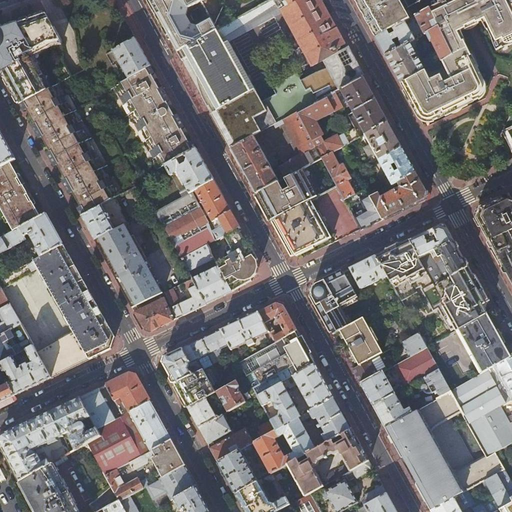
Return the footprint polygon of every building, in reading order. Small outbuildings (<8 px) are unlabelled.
[(189,10),(201,3),(199,0),(148,0),(150,2),(151,2),(154,7),(157,14),(156,14),(178,53),(216,31),(211,22),(199,29),(196,28),(193,29),(192,27),(187,17),(189,10)] [(273,0),(266,4),(268,9),(276,4),(273,0)] [(345,45),(319,0),(290,0),(285,3),(282,0),(273,0),(276,4),(277,6),(281,6),(283,9),(281,10),(313,67),(331,57),(332,57),(337,54),(337,53),(338,53),(338,51),(340,49),(340,47),(345,45)] [(354,0),(375,39),(410,20),(399,0),(354,0)] [(439,5),(429,9),(438,28),(452,56),(441,62),(425,71),(400,84),(417,114),(419,113),(421,116),(424,119),(426,120),(427,120),(430,120),(451,110),(452,109),(458,106),(459,106),(478,97),(480,96),(482,93),(483,90),(483,88),(482,85),(481,83),(483,82),(476,68),(474,69),(469,58),(471,57),(464,42),(462,43),(457,33),(465,29),(465,28),(476,23),(476,24),(485,19),(490,29),(487,30),(493,41),(495,40),(498,47),(511,40),(511,3),(510,0),(456,0),(453,1),(452,0),(445,0),(438,3),(439,5)] [(266,4),(247,14),(251,21),(269,11),(268,9),(266,4)] [(429,9),(415,17),(425,35),(438,28),(429,9)] [(64,47),(47,13),(0,29),(0,55),(26,103),(44,92),(53,87),(37,60),(64,47)] [(411,22),(410,20),(375,39),(381,49),(385,57),(399,49),(395,41),(399,39),(400,41),(399,43),(402,48),(410,43),(415,41),(406,25),(411,22)] [(438,28),(425,35),(430,43),(431,42),(441,62),(452,56),(438,28)] [(125,44),(135,38),(130,29),(120,35),(125,44)] [(216,31),(178,53),(182,62),(185,60),(188,58),(197,74),(198,84),(199,89),(202,97),(206,104),(214,118),(231,149),(254,137),(270,128),(273,126),(278,124),(297,114),(364,77),(357,66),(355,64),(335,74),(333,68),(330,68),(326,70),(322,71),(318,72),(315,73),(311,75),(298,82),(271,96),(256,103),(216,31)] [(145,69),(151,66),(141,48),(135,38),(125,44),(113,51),(128,79),(145,69)] [(399,49),(385,57),(394,72),(400,84),(425,71),(418,59),(414,61),(412,57),(416,55),(410,43),(402,48),(399,49)] [(188,58),(185,60),(196,81),(198,84),(197,78),(197,74),(188,58)] [(167,165),(191,152),(184,141),(185,139),(185,138),(185,137),(184,135),(183,135),(182,135),(181,135),(170,114),(170,113),(171,111),(170,110),(169,109),(169,108),(168,108),(166,107),(155,87),(155,86),(156,85),(156,84),(156,83),(156,82),(155,82),(155,81),(154,80),(152,80),(151,80),(145,69),(128,79),(121,83),(127,94),(124,95),(128,102),(130,101),(132,103),(142,121),(140,123),(144,130),(147,129),(157,148),(155,150),(159,156),(162,155),(167,165)] [(271,96),(298,82),(294,75),(267,88),(271,96)] [(322,159),(332,153),(360,138),(355,128),(338,137),(337,135),(324,142),(322,136),(324,135),(324,134),(316,121),(343,107),(348,104),(349,105),(353,113),(376,100),(364,77),(297,114),(322,159)] [(81,204),(87,214),(115,199),(108,186),(111,185),(107,179),(105,180),(93,159),(95,158),(91,151),(89,153),(78,133),(80,131),(77,126),(75,127),(63,106),(66,105),(62,98),(60,99),(53,87),(44,92),(26,103),(32,114),(31,116),(31,117),(31,119),(32,120),(33,121),(35,121),(36,121),(47,142),(46,143),(46,144),(45,145),(46,147),(47,148),(48,148),(50,148),(51,148),(63,170),(62,171),(61,172),(62,174),(63,175),(63,176),(65,176),(66,176),(78,197),(77,197),(76,199),(76,200),(77,202),(78,203),(79,203),(80,204),(81,204)] [(365,135),(388,123),(382,111),(376,100),(353,113),(348,115),(350,120),(355,117),(365,135)] [(303,169),(322,159),(297,114),(278,124),(273,126),(275,129),(280,126),(286,122),(304,153),(298,157),(290,161),(290,162),(285,165),(283,162),(281,163),(269,142),(268,141),(267,141),(266,141),(265,141),(263,142),(269,153),(270,152),(285,179),(303,169)] [(280,126),(298,157),(304,153),(286,122),(280,126)] [(379,162),(403,149),(395,135),(388,123),(365,135),(364,136),(379,162)] [(511,127),(503,132),(511,151),(511,127)] [(0,168),(11,163),(16,160),(6,142),(0,130),(0,168)] [(243,172),(256,194),(279,182),(254,137),(231,149),(243,172)] [(183,198),(214,180),(206,166),(197,149),(191,152),(167,165),(165,167),(171,176),(175,174),(176,176),(179,175),(187,189),(180,192),(180,193),(183,198)] [(394,186),(417,174),(403,149),(379,162),(393,187),(394,186)] [(322,159),(345,200),(355,195),(349,183),(351,181),(352,180),(343,164),(341,163),(339,165),(332,153),(322,159)] [(0,209),(13,233),(41,218),(11,163),(0,168),(0,175),(0,176),(0,209)] [(271,223),(311,201),(318,197),(303,169),(285,179),(279,182),(256,194),(260,202),(262,203),(264,207),(264,208),(266,213),(269,212),(273,219),(270,220),(271,223)] [(371,198),(383,221),(402,212),(425,201),(426,197),(427,193),(417,174),(394,186),(395,188),(399,186),(401,188),(402,189),(401,193),(398,194),(396,191),(395,191),(382,198),(380,194),(371,198)] [(207,245),(224,236),(240,228),(238,223),(214,180),(183,198),(156,213),(181,259),(207,245)] [(355,195),(346,200),(350,208),(361,202),(366,212),(355,218),(362,231),(372,226),(383,221),(366,189),(355,195)] [(125,224),(140,216),(135,206),(136,205),(134,201),(132,201),(127,192),(115,199),(87,214),(82,217),(88,228),(95,241),(125,224)] [(511,201),(511,202),(499,197),(479,207),(476,221),(489,245),(494,254),(509,281),(511,285),(511,201)] [(271,223),(291,259),(330,237),(311,201),(271,223)] [(41,258),(64,245),(55,230),(47,215),(41,218),(13,233),(0,239),(0,254),(27,240),(25,236),(29,234),(34,243),(33,244),(41,258)] [(121,287),(133,308),(138,306),(163,294),(125,224),(95,241),(121,287)] [(410,241),(423,264),(433,259),(456,247),(446,229),(440,227),(410,241)] [(229,256),(217,263),(219,267),(233,292),(233,291),(234,290),(251,281),(252,280),(254,278),(256,277),(257,274),(258,271),(259,268),(258,266),(258,264),(257,262),(256,261),(258,259),(256,255),(247,240),(245,241),(239,230),(241,229),(240,228),(224,236),(229,245),(228,245),(227,245),(226,246),(226,247),(225,249),(229,256)] [(391,285),(399,299),(401,302),(415,295),(413,291),(419,288),(422,293),(435,286),(423,264),(419,259),(410,241),(400,246),(397,247),(395,248),(386,252),(376,257),(387,277),(391,285)] [(39,355),(52,378),(97,357),(98,357),(115,349),(117,341),(101,312),(88,288),(81,275),(64,245),(41,258),(13,273),(0,279),(0,284),(1,287),(5,294),(41,274),(58,304),(75,335),(39,355)] [(188,271),(214,258),(211,254),(210,250),(207,245),(181,259),(188,271)] [(445,268),(450,277),(468,268),(456,247),(433,259),(436,264),(443,260),(447,268),(445,268)] [(364,263),(350,270),(360,290),(387,277),(376,257),(364,263)] [(0,269),(0,279),(13,273),(8,265),(0,269)] [(233,292),(219,267),(193,279),(195,283),(207,304),(215,300),(223,297),(233,292)] [(435,286),(422,293),(433,312),(438,310),(447,326),(451,323),(455,332),(457,331),(487,315),(485,310),(482,305),(487,303),(481,291),(468,268),(450,277),(435,286)] [(358,298),(343,273),(316,286),(312,297),(322,315),(332,335),(334,333),(339,331),(350,325),(341,308),(358,298)] [(180,304),(173,289),(165,293),(178,319),(203,307),(207,305),(207,304),(195,283),(191,285),(192,288),(189,289),(193,298),(180,304)] [(0,335),(22,324),(5,294),(1,287),(0,287),(0,316),(4,323),(0,325),(0,335)] [(151,331),(174,320),(170,312),(171,311),(168,305),(167,306),(163,299),(140,310),(138,306),(133,308),(137,317),(144,329),(151,331)] [(274,343),(296,330),(291,320),(283,306),(277,304),(258,313),(264,324),(273,320),(273,321),(277,320),(283,331),(271,338),(272,339),(274,343)] [(264,324),(258,313),(236,324),(220,331),(228,345),(231,350),(257,338),(259,342),(266,339),(264,335),(269,332),(264,324)] [(482,375),(511,358),(487,315),(457,331),(482,375)] [(350,325),(339,331),(359,367),(370,361),(379,356),(383,354),(364,318),(350,325)] [(0,364),(20,353),(23,352),(16,338),(26,332),(22,324),(0,335),(0,364)] [(257,397),(315,364),(307,350),(296,330),(274,343),(268,346),(238,363),(256,396),(257,397)] [(228,345),(220,331),(210,336),(201,340),(209,355),(214,364),(222,360),(217,351),(228,345)] [(409,358),(427,348),(421,338),(419,334),(402,344),(409,358)] [(421,338),(427,348),(431,346),(427,345),(424,339),(421,338)] [(209,355),(201,340),(190,345),(182,349),(190,364),(197,360),(198,363),(203,361),(201,358),(209,355)] [(33,387),(52,378),(39,355),(34,346),(27,350),(29,354),(34,361),(21,368),(17,360),(22,358),(20,353),(0,364),(4,372),(7,372),(12,382),(9,383),(15,396),(33,387)] [(427,348),(394,366),(406,388),(415,383),(439,370),(427,348)] [(174,385),(202,370),(198,363),(197,360),(190,364),(182,349),(165,357),(163,365),(168,374),(174,385)] [(29,354),(27,350),(23,352),(20,353),(22,358),(29,354)] [(360,385),(377,375),(375,371),(384,366),(379,356),(370,361),(359,367),(353,371),(356,377),(360,385)] [(511,401),(511,357),(511,358),(482,375),(451,392),(462,412),(469,425),(501,407),(511,401)] [(326,384),(315,364),(257,397),(262,407),(270,402),(275,404),(274,407),(275,410),(279,411),(278,417),(270,421),(276,430),(300,416),(286,389),(289,387),(290,389),(297,385),(312,410),(334,398),(326,384)] [(375,371),(377,375),(378,375),(383,373),(387,370),(384,366),(375,371)] [(211,395),(216,393),(203,370),(202,370),(174,385),(180,396),(187,408),(211,395)] [(439,398),(451,392),(439,370),(415,383),(420,393),(422,391),(423,393),(425,395),(427,395),(428,396),(429,396),(431,395),(432,395),(436,393),(439,398)] [(377,375),(360,385),(366,395),(373,407),(395,394),(403,390),(399,384),(391,389),(383,373),(378,375),(377,375)] [(131,412),(151,401),(146,392),(137,377),(131,374),(107,385),(121,412),(123,416),(129,413),(124,404),(122,404),(120,399),(122,398),(131,412)] [(0,403),(15,396),(9,383),(2,387),(0,382),(0,403)] [(227,412),(245,402),(239,391),(239,388),(236,382),(217,392),(227,412)] [(81,398),(98,430),(116,420),(99,389),(92,392),(81,398)] [(505,470),(495,453),(487,458),(487,457),(465,468),(459,471),(453,472),(446,471),(440,469),(437,467),(433,465),(429,460),(426,455),(425,449),(425,443),(427,437),(430,432),(433,428),(435,426),(439,423),(462,412),(451,392),(439,398),(412,413),(410,415),(385,429),(396,449),(421,493),(431,511),(469,491),(485,482),(505,470)] [(395,394),(373,407),(380,419),(385,429),(410,415),(412,413),(410,408),(404,411),(395,394)] [(211,395),(187,408),(193,420),(198,428),(216,418),(209,403),(214,400),(211,395)] [(88,444),(101,437),(98,430),(81,398),(65,405),(51,412),(63,436),(69,432),(68,430),(70,429),(74,435),(72,440),(77,450),(88,444)] [(294,452),(289,454),(293,461),(351,429),(341,412),(334,398),(312,410),(300,416),(276,430),(279,436),(284,434),(294,452)] [(88,444),(106,476),(117,470),(130,463),(172,440),(162,422),(151,401),(131,412),(129,413),(123,416),(121,417),(116,420),(98,430),(101,437),(88,444)] [(469,425),(478,441),(511,421),(511,401),(511,415),(507,418),(501,407),(469,425)] [(0,442),(8,458),(21,482),(51,465),(47,457),(42,460),(40,456),(34,451),(63,436),(51,412),(2,435),(1,439),(0,440),(0,442)] [(231,432),(222,415),(216,418),(198,428),(207,445),(231,432)] [(511,421),(478,441),(487,457),(487,458),(495,453),(511,443),(511,421)] [(249,445),(253,443),(245,429),(209,448),(217,463),(249,445)] [(361,447),(351,429),(293,461),(272,473),(275,479),(285,497),(289,505),(291,504),(310,493),(323,486),(312,466),(316,464),(317,460),(323,457),(324,459),(328,458),(326,455),(330,453),(334,454),(339,452),(346,463),(332,471),(334,475),(327,478),(330,482),(352,470),(369,461),(361,447)] [(272,473),(293,461),(289,454),(285,457),(275,439),(279,436),(276,430),(254,442),(271,474),(272,473)] [(172,440),(130,463),(134,470),(148,463),(148,459),(153,458),(163,478),(186,465),(178,451),(172,440)] [(251,448),(249,445),(217,463),(226,479),(234,494),(258,481),(250,467),(248,468),(246,466),(249,464),(242,453),(251,448)] [(52,453),(56,462),(68,455),(63,448),(52,453)] [(373,469),(369,461),(352,470),(356,478),(373,469)] [(130,463),(117,470),(126,486),(139,479),(134,470),(130,463)] [(36,511),(77,511),(52,464),(51,465),(21,482),(36,511)] [(160,480),(172,500),(197,486),(192,477),(186,465),(163,478),(160,480)] [(106,476),(120,500),(120,501),(150,485),(147,479),(141,482),(139,479),(126,486),(117,470),(106,476)] [(511,482),(506,471),(505,470),(485,482),(491,493),(489,495),(492,500),(494,499),(500,510),(504,508),(511,503),(511,502),(510,499),(507,492),(511,489),(511,482)] [(275,479),(272,473),(271,474),(263,478),(266,482),(269,480),(270,482),(275,479)] [(244,511),(276,511),(289,505),(285,497),(275,503),(269,501),(260,485),(263,483),(261,479),(258,481),(234,494),(243,508),(244,511)] [(337,511),(340,511),(357,502),(345,480),(325,491),(337,511)] [(365,506),(387,493),(382,485),(365,495),(366,496),(361,499),(365,506)] [(211,511),(205,499),(197,486),(172,500),(172,501),(175,500),(181,511),(186,510),(187,511),(211,511)] [(476,505),(469,491),(431,511),(461,511),(460,508),(468,503),(471,508),(476,505)] [(291,504),(295,511),(320,511),(310,493),(291,504)] [(397,511),(387,493),(365,506),(364,506),(367,511),(397,511)] [(125,511),(123,506),(120,501),(120,500),(98,511),(125,511)] [(123,506),(125,511),(138,511),(132,501),(123,506)]
